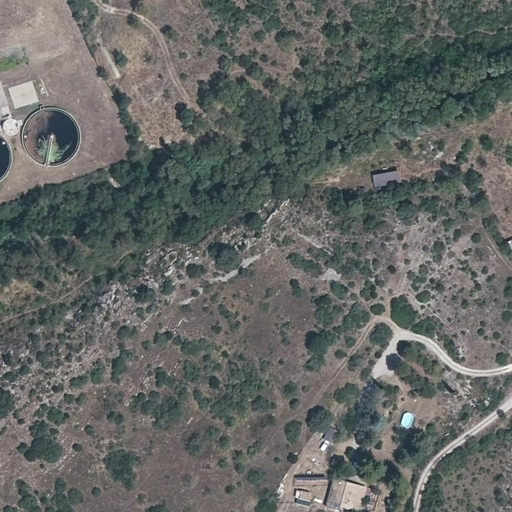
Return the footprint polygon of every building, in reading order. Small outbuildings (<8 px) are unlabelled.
[(371,165),(375,189),(401,185),(397,160),(371,165)] [(447,169),(422,175),(425,185),(450,178),(447,169)] [(409,428),(415,415),(406,411),(400,424),(409,428)] [(323,437),(333,442),(339,429),(329,424),(323,437)] [(360,510),(366,487),(346,482),(340,505),(360,510)] [(310,499),(311,490),(298,489),(297,498),(310,499)]
